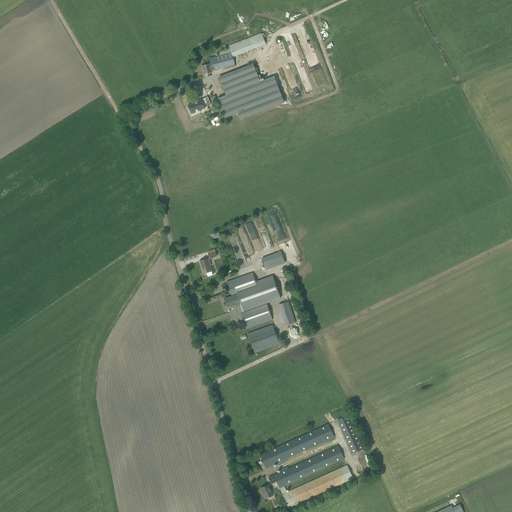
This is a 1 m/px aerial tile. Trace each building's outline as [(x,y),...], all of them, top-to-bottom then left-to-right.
[(230,49),(228,49),(219,52),(220,55),(209,58),(210,63),(201,66),(204,75),(211,73),(210,68),(222,65),(223,69),(235,66),(232,57),(266,44),(265,43),(267,42),(263,33),(262,34),(261,33),(229,46),(230,49)] [(226,96),(217,99),(225,118),(238,113),(241,119),(284,103),(276,81),(271,83),(270,78),(260,82),(253,64),(219,77),(226,96)] [(201,99),(188,105),(190,110),(189,110),(191,114),(192,116),(200,112),(199,111),(207,107),(206,105),(211,103),(210,101),(203,104),(201,99)] [(247,252),(243,253),(232,228),(224,231),(239,267),(247,264),(244,257),(248,255),(247,252)] [(281,251),(262,258),(266,270),(285,263),(281,251)] [(203,274),(212,271),(210,266),(211,265),(209,258),(199,262),(203,274)] [(252,273),(227,282),(232,296),(225,298),(228,307),(234,305),(235,307),(240,305),(243,312),(281,299),(273,276),(255,282),(252,273)] [(294,318),(289,301),(278,305),(284,321),(294,318)] [(246,329),(251,327),(271,320),(266,305),(241,314),(246,329)] [(279,345),(272,325),(248,333),(255,353),(279,345)] [(364,448),(349,414),(337,420),(352,454),(364,448)] [(265,453),(260,455),(266,468),(270,466),(277,463),(278,465),(286,462),(285,459),(334,437),(328,424),(320,428),(265,453)] [(338,446),(288,468),(287,466),(280,469),(281,472),(277,473),(268,478),(271,484),(277,481),(288,507),(353,478),(347,465),(287,493),(284,486),(344,459),(338,446)] [(268,485),(261,488),(261,489),(260,490),(262,494),(263,494),(265,498),(273,495),(268,485)]
